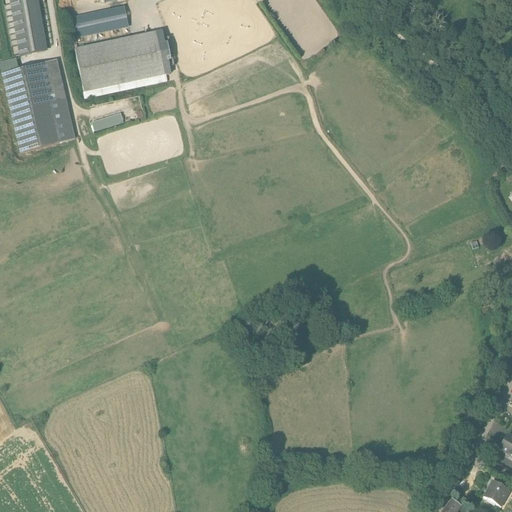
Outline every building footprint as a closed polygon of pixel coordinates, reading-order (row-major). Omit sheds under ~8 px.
[(35,0),(11,0),(21,55),(45,51),(35,0)] [(121,9),(73,19),(77,37),(125,27),(121,9)] [(154,33),(74,50),(84,99),(165,82),(160,62),(167,61),(164,47),(158,48),(154,33)] [(55,62),(18,70),(15,58),(0,61),(0,63),(20,152),(73,140),(55,62)] [(121,114),(91,121),(93,131),(123,124),(121,114)] [(511,439),(507,437),(499,451),(511,458),(511,439)] [(507,492),(491,483),(482,499),(498,508),(507,492)] [(511,511),(511,497),(511,499),(507,497),(499,511),(501,511),(511,511)] [(451,501),(442,511),(457,511),(460,508),(451,501)]
